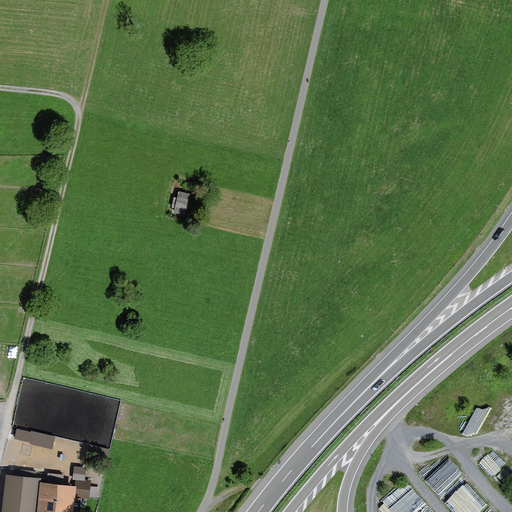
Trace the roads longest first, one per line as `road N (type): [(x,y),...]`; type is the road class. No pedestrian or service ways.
road 1 (track): [(324,0),(200,511)]
road 2 (track): [(0,88),(56,93),(79,114),(0,456)]
road 3 (motorway): [(511,220),(369,385)]
road 4 (motorway): [(511,277),(369,385)]
road 5 (motorway): [(369,385),(258,511)]
road 6 (trunk): [(289,511),(398,393)]
road 7 (trunk): [(398,393),(511,301)]
road 8 (trunk): [(342,511),(350,474),(398,393)]
